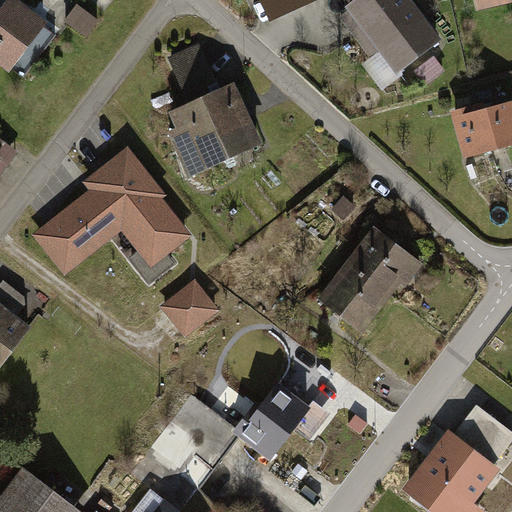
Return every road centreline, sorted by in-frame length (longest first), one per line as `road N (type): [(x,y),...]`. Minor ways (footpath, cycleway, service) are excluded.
road 1 (residential): [(209,0),(511,279)]
road 2 (residential): [(177,0),(0,234)]
road 3 (residential): [(338,511),(511,281)]
